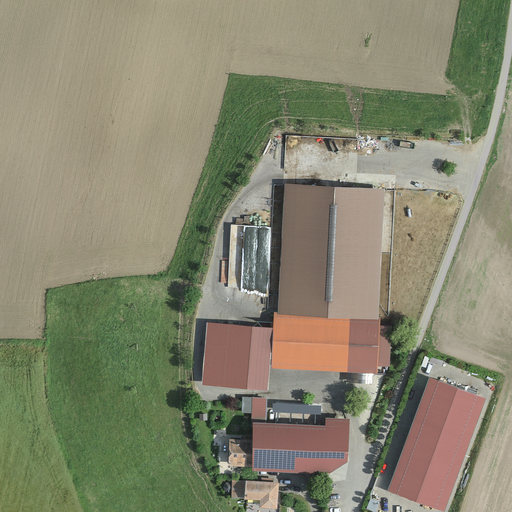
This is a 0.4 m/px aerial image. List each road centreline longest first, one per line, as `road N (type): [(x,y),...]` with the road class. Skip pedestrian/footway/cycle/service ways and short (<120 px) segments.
road 1 (residential): [(511,19),(465,213),(357,511)]
road 2 (unknown): [(370,478),(339,397),(284,382),(243,403)]
